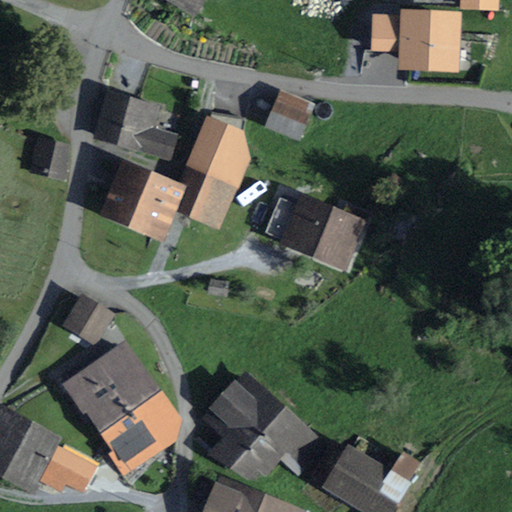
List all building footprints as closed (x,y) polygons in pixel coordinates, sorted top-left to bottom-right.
[(171,0),(192,12),(199,0),(171,0)] [(454,21),(377,19),(377,50),(405,50),(405,62),(453,63),(454,21)] [(285,95),(269,133),(295,145),(311,107),(285,95)] [(96,134),(168,155),(173,137),(145,129),(151,109),(107,96),(96,134)] [(38,142),(31,172),(66,180),(68,169),(68,149),(38,142)] [(164,235),(174,211),(173,210),(181,190),(118,163),(114,174),(118,176),(104,211),(164,235)] [(181,190),(173,210),(174,211),(183,214),(185,210),(220,225),(234,191),(189,172),(181,190)] [(280,200),(267,232),(348,266),(368,216),(349,208),(344,219),(306,204),(304,210),(280,200)] [(83,299),(67,325),(95,342),(110,316),(83,299)] [(87,410),(108,441),(123,429),(117,419),(154,394),(122,347),(68,385),(86,411),(87,410)] [(230,437),(213,457),(246,478),(257,465),(267,474),(285,454),(301,469),(324,444),(307,428),(303,432),(244,378),(209,417),(230,437)] [(117,419),(123,429),(108,441),(116,452),(112,456),(124,474),(145,460),(139,450),(175,425),(154,394),(117,419)] [(1,415),(0,417),(0,465),(35,484),(56,445),(1,415)] [(386,511),(418,465),(404,456),(390,476),(336,443),(315,477),(372,511),(386,511)] [(58,451),(43,479),(60,487),(64,479),(82,488),(92,469),(58,451)] [(299,511),(224,480),(210,511),(299,511)]
